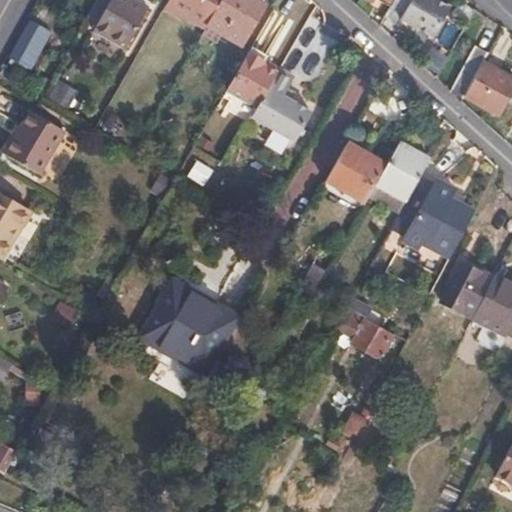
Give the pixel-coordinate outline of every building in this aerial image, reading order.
[(161,9),(143,0),(113,0),(94,34),(136,56),(161,9)] [(206,26),(220,0),(169,0),(165,7),(204,29),(206,26)] [(264,4),(256,0),(220,0),(206,26),(241,44),(264,4)] [(391,0),(385,10),(399,18),(397,22),(428,39),(445,9),(429,0),(391,0)] [(19,82),(44,32),(29,25),(4,75),(19,82)] [(332,62),(344,37),(334,31),(320,56),(332,62)] [(482,63),(487,53),(473,47),(450,90),(463,97),(482,63)] [(259,66),(245,58),(241,64),(256,72),(259,66)] [(511,88),(511,80),(482,63),(463,97),(498,117),(511,88)] [(256,72),(241,64),(223,96),(245,108),(239,119),(247,125),(252,117),(272,81),(256,72)] [(294,77),(279,69),(272,81),(252,117),(270,127),(291,92),(288,89),(294,77)] [(48,97),(67,107),(76,90),(57,80),(48,97)] [(298,96),(291,92),(270,127),(296,143),(312,114),(295,104),(298,96)] [(38,177),(65,133),(31,112),(4,157),(38,177)] [(399,141),(385,166),(374,185),(404,201),(418,177),(429,158),(399,141)] [(323,182),(363,203),(374,185),(385,166),(344,144),(323,182)] [(185,175),(202,185),(212,169),(195,159),(185,175)] [(432,185),(418,177),(404,201),(390,227),(405,235),(432,185)] [(405,235),(402,239),(417,248),(420,243),(447,259),(471,214),(449,201),(454,191),(434,181),(405,235)] [(0,257),(27,211),(0,194),(0,257)] [(397,252),(384,245),(350,304),(363,311),(397,252)] [(213,358),(236,317),(174,282),(144,337),(165,349),(158,360),(209,387),(221,363),(213,358)] [(421,340),(452,356),(454,353),(472,317),(441,302),(421,340)] [(377,357),(391,333),(348,310),(338,329),(352,337),(349,342),(377,357)] [(472,317),(454,353),(487,370),(509,329),(475,312),(472,317)] [(0,378),(2,380),(14,360),(0,352),(0,378)] [(340,434),(352,440),(363,420),(352,413),(340,434)] [(511,447),(495,480),(511,486),(511,447)]
